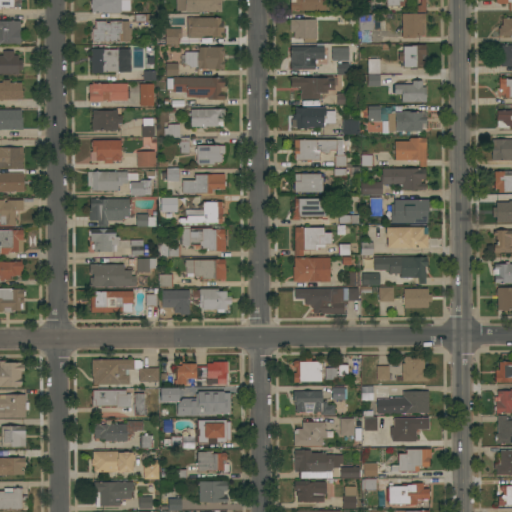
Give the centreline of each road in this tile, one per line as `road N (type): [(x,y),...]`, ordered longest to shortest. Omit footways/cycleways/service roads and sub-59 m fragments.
road 1 (residential): [(0,340),(511,335)]
road 2 (tertiary): [(459,0),(464,511)]
road 3 (residential): [(258,0),(261,511)]
road 4 (residential): [(57,0),(59,511)]
